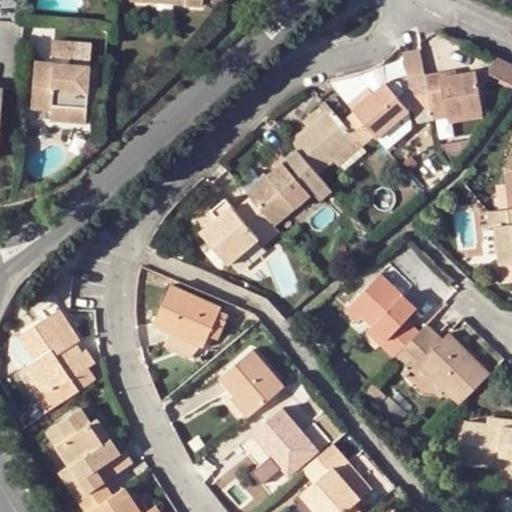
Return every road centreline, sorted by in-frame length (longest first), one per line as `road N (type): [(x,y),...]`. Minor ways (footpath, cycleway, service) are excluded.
road 1 (residential): [(200,511),(121,357),(113,313),(125,252),(147,209),(265,90),(380,41),(406,0)]
road 2 (residential): [(74,230),(285,0)]
